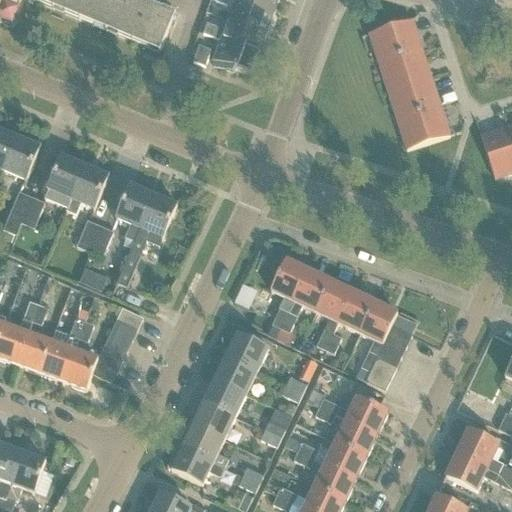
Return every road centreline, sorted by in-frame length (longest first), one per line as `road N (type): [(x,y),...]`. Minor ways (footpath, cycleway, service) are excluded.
road 1 (residential): [(130,450),(243,219)]
road 2 (residential): [(498,263),(258,184)]
road 3 (residential): [(477,308),(243,219)]
road 4 (residential): [(382,511),(477,308)]
road 5 (residential): [(258,184),(326,0)]
road 6 (residential): [(171,148),(0,67)]
road 7 (residential): [(171,148),(173,77),(195,5)]
road 8 (residential): [(130,450),(0,401)]
